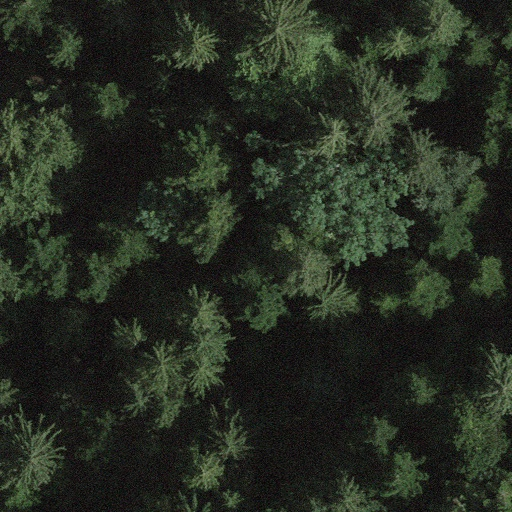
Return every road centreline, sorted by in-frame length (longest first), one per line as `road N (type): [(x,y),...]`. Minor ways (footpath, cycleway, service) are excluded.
road 1 (track): [(132,511),(202,420),(224,377),(228,297),(144,163),(132,30),(140,0)]
road 2 (track): [(228,297),(288,313),(511,315)]
road 3 (track): [(0,38),(144,163)]
